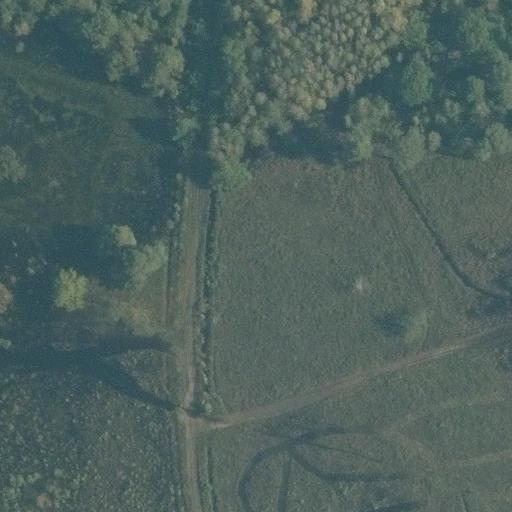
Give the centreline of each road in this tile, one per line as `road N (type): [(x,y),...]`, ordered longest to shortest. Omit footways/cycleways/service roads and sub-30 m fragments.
road 1 (track): [(209,0),(192,349),(198,511)]
road 2 (track): [(511,328),(235,420),(208,423),(191,413)]
